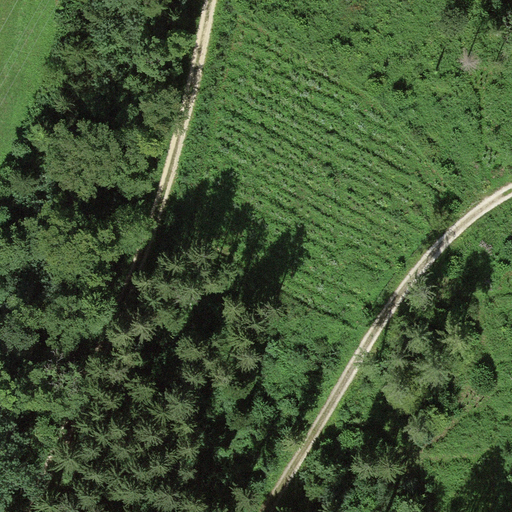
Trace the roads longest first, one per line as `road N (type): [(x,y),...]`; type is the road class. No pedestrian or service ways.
road 1 (track): [(39,511),(111,312),(207,0)]
road 2 (track): [(511,203),(434,261),(282,511)]
